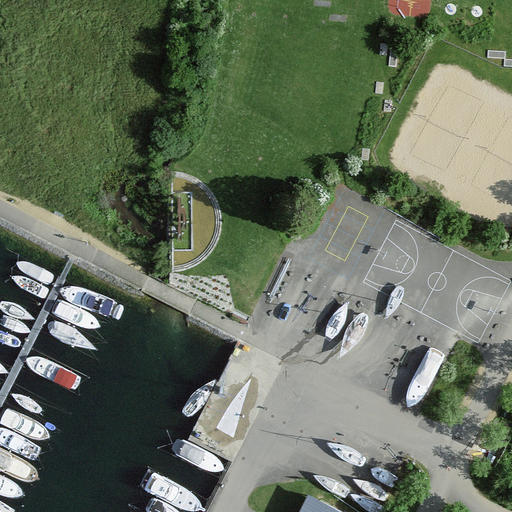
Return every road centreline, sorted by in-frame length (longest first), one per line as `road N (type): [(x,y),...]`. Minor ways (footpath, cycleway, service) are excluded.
road 1 (motorway): [(0,54),(293,118),(511,141)]
road 2 (motorway): [(511,80),(302,59),(31,0)]
